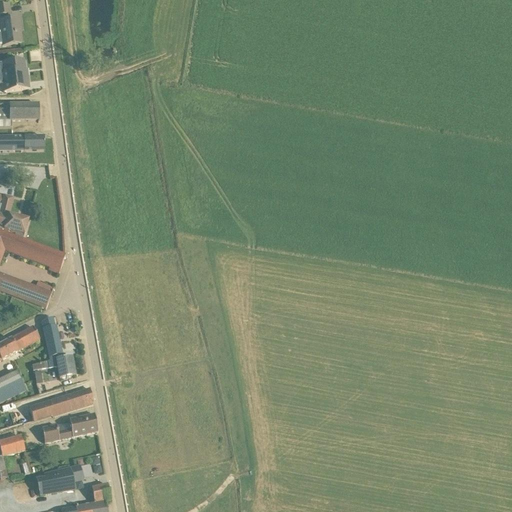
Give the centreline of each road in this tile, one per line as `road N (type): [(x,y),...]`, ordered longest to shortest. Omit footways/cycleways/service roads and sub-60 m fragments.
road 1 (residential): [(80,294),(37,0)]
road 2 (track): [(184,0),(171,52),(96,85),(81,81),(74,67),(72,0)]
road 3 (residential): [(118,511),(80,294)]
